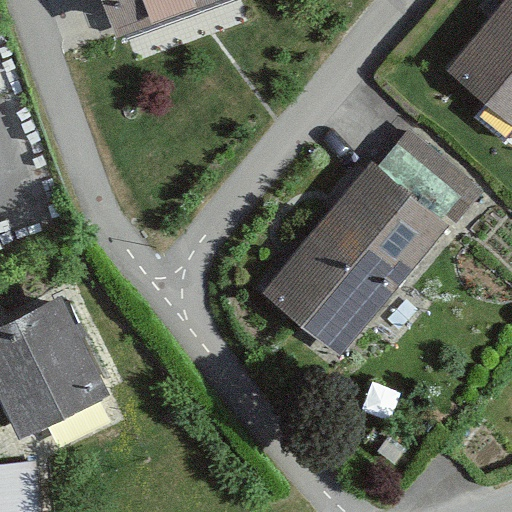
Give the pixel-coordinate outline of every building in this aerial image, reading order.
[(208,0),(90,0),(106,40),(208,0)] [(511,0),(498,0),(436,76),(511,137),(511,0)] [(476,193),(399,136),(374,170),(450,227),(476,193)] [(438,227),(360,165),(253,297),(331,360),(438,227)] [(99,392),(48,299),(0,325),(0,420),(10,440),(99,392)] [(0,511),(35,511),(31,465),(0,468),(0,511)]
